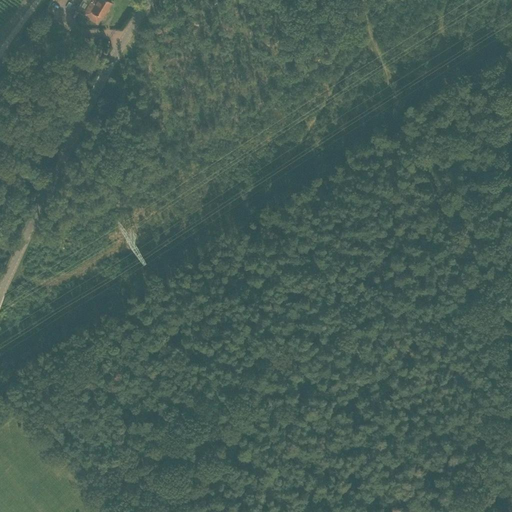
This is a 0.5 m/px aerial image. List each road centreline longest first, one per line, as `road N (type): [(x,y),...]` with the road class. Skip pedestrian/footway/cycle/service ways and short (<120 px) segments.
road 1 (track): [(428,193),(500,352),(498,400),(457,511)]
road 2 (unclassified): [(147,0),(109,56),(0,295)]
road 3 (track): [(142,511),(0,382)]
road 4 (track): [(386,69),(398,129),(428,193)]
road 5 (track): [(511,91),(454,72),(419,78),(386,69)]
road 6 (track): [(436,73),(428,193)]
